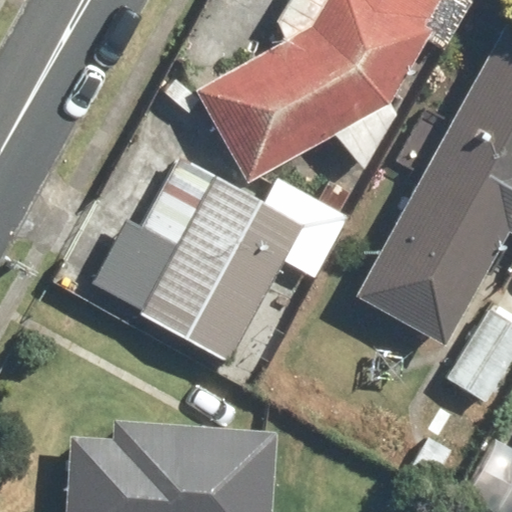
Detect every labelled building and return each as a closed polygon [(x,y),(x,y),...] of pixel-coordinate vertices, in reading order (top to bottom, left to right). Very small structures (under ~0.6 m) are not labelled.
[(249,170),(394,92),(444,0),(332,0),(323,17),(202,82),(249,170)] [(447,329),(503,231),(511,236),(511,36),(506,33),(364,282),(447,329)] [(132,205),(93,282),(147,309),(143,316),(234,362),(304,225),(207,176),(179,229),(132,205)] [(511,359),(511,308),(489,297),(448,372),(492,396),(511,359)] [(69,415),(62,511),(270,511),(276,428),(69,415)] [(511,511),(511,454),(492,443),(460,498),(484,511),(511,511)]
